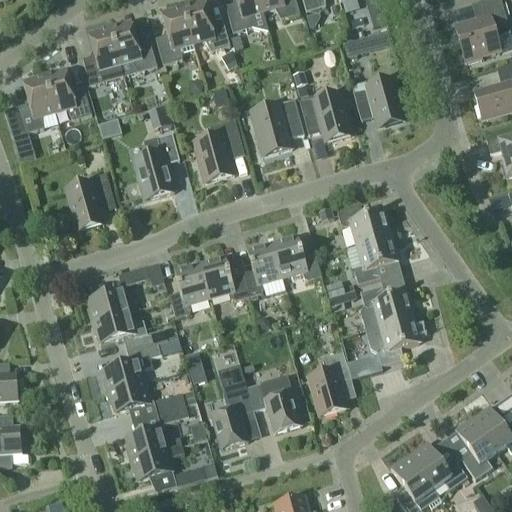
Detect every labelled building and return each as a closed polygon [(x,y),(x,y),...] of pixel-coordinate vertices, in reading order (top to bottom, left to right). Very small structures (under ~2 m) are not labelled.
[(233,37),(252,31),(268,36),(263,15),(258,0),(235,0),(237,6),(225,10),(233,37)] [(258,0),(263,15),(274,12),(280,23),(299,18),(294,0),(258,0)] [(324,0),(301,0),(306,16),(325,10),(324,0)] [(364,0),(369,14),(382,10),(378,0),(364,0)] [(496,40),(510,36),(500,2),(471,10),(475,23),(454,29),(467,76),(469,76),(466,67),(481,63),(480,61),(500,55),(496,40)] [(183,12),(193,48),(204,45),(210,55),(230,50),(222,23),(210,27),(204,6),(183,12)] [(181,51),(193,48),(183,12),(161,18),(167,39),(155,42),(163,69),(182,64),(181,51)] [(110,33),(120,69),(132,66),(137,76),(157,71),(149,44),(137,48),(131,27),(110,33)] [(108,72),(120,69),(110,33),(88,39),(94,60),(82,63),(90,90),(109,85),(108,72)] [(236,40),(230,41),(234,53),(240,51),(236,40)] [(367,41),(344,47),(347,60),(370,54),(367,41)] [(232,54),(221,61),(228,73),(236,68),(232,54)] [(511,67),(496,73),(500,88),(473,96),(481,125),(511,116),(511,67)] [(44,81),(54,117),(66,113),(72,124),(91,119),(84,92),(71,95),(66,75),(44,81)] [(302,76),(293,79),(297,90),(305,88),(302,76)] [(43,120),(54,117),(44,81),(23,87),(29,107),(17,111),(24,138),(43,132),(43,120)] [(377,130),(402,123),(391,83),(367,90),(365,85),(351,89),(361,125),(374,121),(377,130)] [(324,144),(350,137),(339,97),(314,104),(313,100),(298,104),(308,139),(322,135),(324,144)] [(288,143),(304,139),(294,104),(279,108),(250,116),(263,161),(291,153),(288,143)] [(166,109),(155,112),(160,130),(171,127),(166,109)] [(204,187),(234,179),(227,154),(241,150),(234,124),(209,131),(212,141),(193,146),(204,187)] [(511,137),(486,145),(490,158),(501,155),(504,163),(501,164),(506,182),(511,179),(511,137)] [(166,168),(179,165),(171,138),(143,145),(146,159),(133,163),(144,204),(174,196),(166,168)] [(31,149),(15,153),(19,168),(35,163),(31,149)] [(100,217),(116,212),(106,177),(89,182),(90,186),(65,193),(77,233),(102,225),(100,217)] [(350,230),(356,250),(388,241),(386,232),(388,228),(385,218),(381,216),(363,221),(360,209),(337,216),(341,229),(344,231),(350,230)] [(330,214),(319,217),(322,226),(333,223),(330,214)] [(273,250),(282,283),(302,277),(304,283),(307,285),(321,281),(314,258),(303,261),(297,243),(294,241),(283,244),(281,247),(273,250)] [(388,241),(356,250),(361,270),(356,272),(354,275),(357,289),(381,283),(377,271),(395,266),(397,262),(394,252),(391,250),(388,241)] [(252,275),(241,278),(248,301),(261,298),(263,294),(262,288),(282,283),(273,250),(264,253),(260,250),(250,253),(247,257),(252,275)] [(209,268),(200,271),(209,303),(229,298),(231,303),(235,305),(248,301),(241,278),(230,281),(225,263),(225,264),(221,262),(211,264),(209,268)] [(158,268),(146,271),(150,283),(152,291),(164,288),(158,268)] [(121,291),(150,283),(146,271),(118,279),(121,291)] [(189,309),(209,303),(200,271),(191,273),(187,271),(177,274),(175,278),(180,296),(168,299),(175,322),(189,318),(191,315),(189,309)] [(325,290),(328,300),(344,296),(341,286),(325,290)] [(360,297),(363,310),(360,317),(365,335),(411,322),(409,313),(411,309),(408,299),(404,297),(386,302),(383,290),(360,297)] [(88,314),(91,327),(128,316),(122,295),(88,304),(90,313),(88,314)] [(99,348),(122,341),(126,356),(158,348),(168,346),(167,342),(164,333),(147,338),(143,325),(132,328),(128,316),(91,327),(95,340),(97,339),(99,348)] [(263,322),(256,324),(259,334),(270,332),(268,325),(263,322)] [(414,331),(411,322),(365,335),(370,354),(377,357),(380,371),(403,364),(400,352),(418,347),(420,343),(417,333),(414,331)] [(181,353),(178,342),(168,346),(159,348),(162,359),(181,353)] [(106,397),(143,386),(140,374),(152,371),(150,362),(161,359),(158,348),(126,356),(129,367),(103,374),(105,383),(103,384),(106,397)] [(339,386),(351,382),(350,382),(359,379),(356,368),(347,371),(343,356),(324,361),(328,375),(309,381),(320,421),(347,413),(339,386)] [(202,372),(198,359),(185,363),(188,376),(192,374),(202,372)] [(0,406),(18,406),(16,379),(10,379),(9,367),(0,367),(0,406)] [(228,415),(211,420),(221,454),(248,446),(248,445),(240,419),(253,416),(247,392),(240,370),(218,377),(224,399),(223,399),(228,415)] [(260,388),(247,392),(253,416),(267,412),(274,438),(301,430),(291,396),(287,381),(260,388)] [(143,386),(106,397),(110,409),(112,409),(115,417),(149,408),(143,386)] [(192,395),(182,398),(185,409),(195,406),(192,395)] [(153,406),(156,418),(185,409),(182,398),(153,406)] [(185,409),(156,418),(159,429),(188,421),(185,409)] [(489,411),(472,423),(496,458),(506,451),(511,459),(511,458),(511,426),(504,432),(489,411)] [(0,459),(21,458),(19,432),(13,432),(12,420),(0,420),(0,459)] [(460,463),(475,484),(492,472),(487,464),(496,458),(472,423),(455,435),(470,456),(460,463)] [(126,452),(129,464),(181,450),(179,442),(164,447),(160,433),(126,442),(128,451),(126,452)] [(449,495),(467,482),(453,461),(442,468),(428,447),(409,460),(433,494),(434,494),(444,487),(449,495)] [(138,485),(172,476),(168,461),(172,460),(172,461),(183,458),(181,450),(129,464),(133,477),(135,477),(138,485)] [(403,511),(424,511),(439,502),(434,494),(433,494),(409,460),(391,473),(406,494),(395,501),(403,511)] [(176,491),(205,483),(202,471),(173,479),(176,491)] [(274,511),(307,511),(304,500),(273,508),(274,511)] [(223,511),(226,511),(231,511),(229,503),(222,505),(223,511)]
